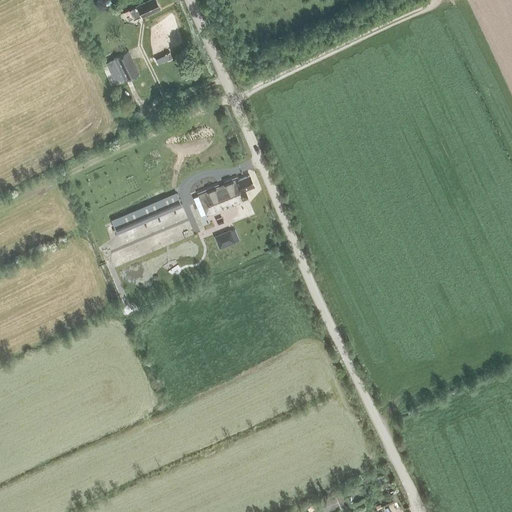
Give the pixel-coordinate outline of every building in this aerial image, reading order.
[(150,13),(159,9),(157,5),(158,5),(155,0),(154,0),(149,0),(135,7),(136,8),(129,11),(133,20),(140,17),(141,18),(150,14),(150,13)] [(139,74),(128,51),(113,58),(124,82),(139,74)] [(231,203),(232,207),(238,204),(238,203),(248,199),(244,191),(254,187),(250,176),(237,181),(236,178),(197,194),(206,217),(228,209),(226,205),(231,203)] [(181,206),(176,193),(111,220),(116,234),(181,206)] [(234,230),(215,237),(220,249),(239,241),(234,230)]
